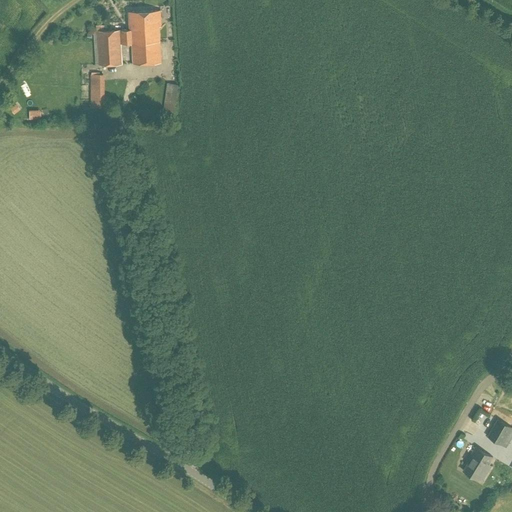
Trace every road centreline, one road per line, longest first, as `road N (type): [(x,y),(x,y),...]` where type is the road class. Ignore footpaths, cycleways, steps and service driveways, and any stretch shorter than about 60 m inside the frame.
road 1 (tertiary): [(248,511),(0,352)]
road 2 (unclassified): [(416,511),(511,353)]
road 3 (unknown): [(0,92),(39,33),(77,0)]
